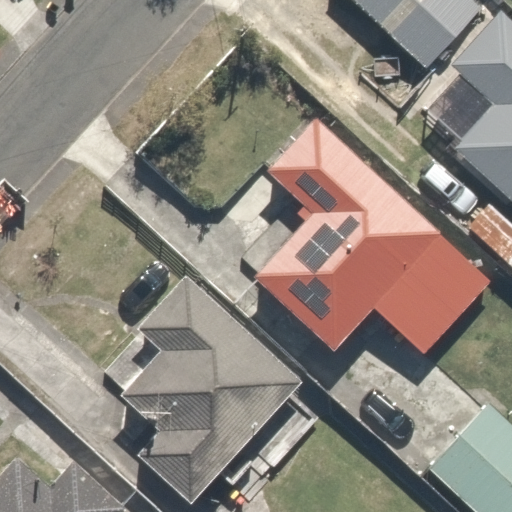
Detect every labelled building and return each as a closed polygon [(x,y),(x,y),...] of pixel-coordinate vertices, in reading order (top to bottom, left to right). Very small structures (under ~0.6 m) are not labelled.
[(511,25),(503,18),(452,67),(495,113),(456,155),(511,200),(511,25)] [(333,359),(441,239),(318,121),(267,172),(316,213),(248,281),(333,359)] [(190,506),(297,386),(190,279),(133,333),(161,353),(120,390),(159,437),(140,465),(190,506)] [(511,511),(511,424),(490,404),(430,466),(476,511),(511,511)] [(119,511),(81,465),(44,493),(11,468),(0,481),(0,511),(119,511)]
